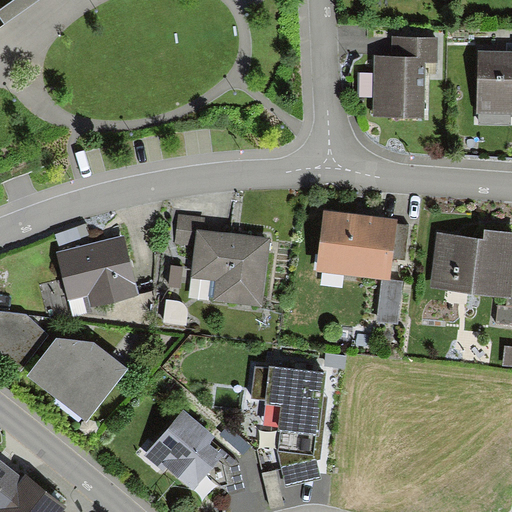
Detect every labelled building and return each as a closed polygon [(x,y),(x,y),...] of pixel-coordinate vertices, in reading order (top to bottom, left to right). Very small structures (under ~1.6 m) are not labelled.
[(14,0),(0,10),(0,15),(5,22),(37,0),(14,0)] [(433,42),(385,42),(385,63),(367,63),(367,124),(417,124),(417,69),(433,69),(433,42)] [(511,58),(470,58),(470,120),(511,119),(511,58)] [(398,208),(324,200),(318,261),(392,268),(398,208)] [(200,215),(176,212),(172,243),(190,245),(187,273),(213,276),(211,294),(260,299),(268,230),(199,222),(200,215)] [(482,228),(434,225),(430,284),(506,289),(505,301),(495,301),(494,320),(511,320),(511,219),(482,217),(482,228)] [(137,286),(122,230),(56,247),(68,294),(84,290),(87,299),(137,286)] [(381,318),(403,320),(407,277),(385,275),(381,318)] [(46,330),(25,309),(0,305),(0,353),(20,369),(25,362),(46,330)] [(126,354),(92,328),(54,322),(46,330),(25,362),(85,408),(126,354)] [(511,362),(511,341),(502,341),(501,361),(511,362)] [(328,379),(344,381),(347,354),(331,352),(328,379)] [(317,453),(325,363),(253,358),(249,395),(279,397),(275,444),(283,479),(321,472),(317,453)] [(213,425),(180,400),(141,452),(190,489),(202,473),(226,489),(244,488),(237,456),(207,432),(213,425)] [(0,492),(20,466),(0,450),(0,492)] [(49,511),(52,508),(64,493),(23,462),(20,466),(0,492),(0,511),(49,511)]
